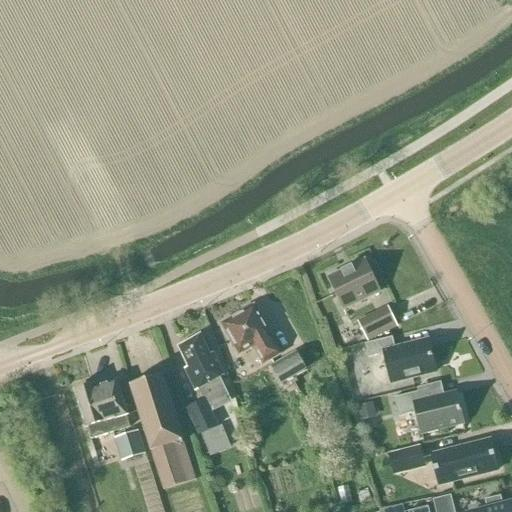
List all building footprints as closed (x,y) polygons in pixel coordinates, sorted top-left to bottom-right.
[(43,133),(53,154),(84,138),(73,117),(43,133)] [(341,272),(341,273),(328,279),(343,310),(379,293),(364,261),(351,268),(351,267),(341,272)] [(254,307),(221,325),(239,356),(258,344),(265,357),(278,350),(271,337),(254,307)] [(361,327),(369,343),(398,329),(392,318),(381,323),(379,318),(361,327)] [(184,369),(195,392),(224,378),(213,355),(209,356),(200,337),(178,348),(187,368),(184,369)] [(395,350),(392,338),(365,345),(369,361),(384,357),(391,384),(436,372),(428,341),(395,350)] [(305,371),(295,354),(271,367),(281,385),(305,371)] [(129,385),(151,451),(162,491),(196,481),(162,375),(129,385)] [(93,386),(74,392),(86,429),(87,428),(91,440),(130,428),(127,416),(116,382),(94,389),(93,386)] [(455,395),(431,400),(428,390),(393,398),(398,417),(416,413),(421,436),(438,432),(437,430),(462,424),(455,395)] [(186,410),(198,435),(215,427),(208,410),(204,402),(186,410)] [(360,421),(376,418),(373,403),(357,407),(360,421)] [(138,432),(114,440),(122,463),(145,455),(138,432)] [(431,456),(435,472),(438,486),(497,471),(489,441),(431,456)] [(419,447),(386,455),(392,476),(424,468),(419,447)] [(341,505),(351,502),(347,486),(337,489),(341,505)] [(360,503),(371,500),(368,491),(357,494),(360,503)] [(435,511),(454,511),(450,497),(433,502),(435,511)] [(484,501),(486,511),(481,511),(511,511),(511,504),(503,507),(500,497),(484,501)]
